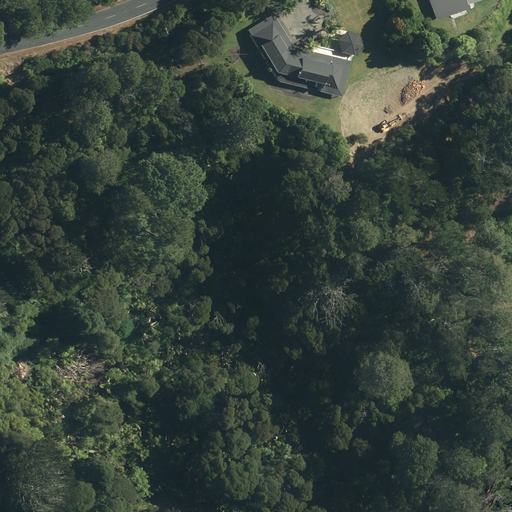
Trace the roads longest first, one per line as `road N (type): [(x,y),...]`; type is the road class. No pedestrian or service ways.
road 1 (unclassified): [(0,45),(154,0)]
road 2 (unclassified): [(511,199),(489,225),(489,283),(511,314)]
